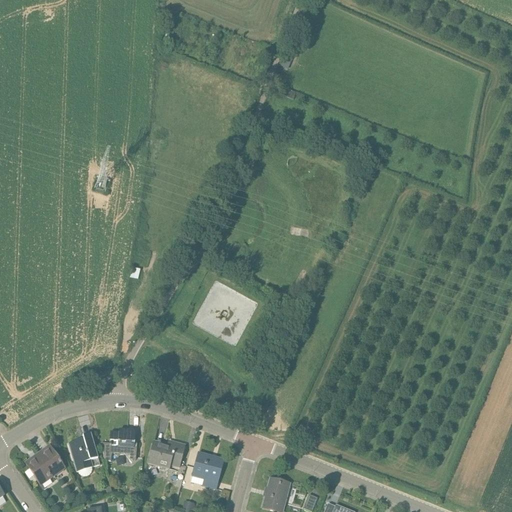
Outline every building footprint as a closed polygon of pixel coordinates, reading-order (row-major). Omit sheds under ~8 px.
[(109,445),(101,445),(105,463),(110,463),(111,455),(129,456),(129,462),(132,465),(135,462),(137,446),(133,446),(134,433),(119,431),(118,434),(110,434),(109,445)] [(75,465),(77,473),(100,466),(98,460),(91,435),(82,438),(83,441),(69,445),(75,465)] [(173,450),(153,444),(148,465),(168,471),(170,466),(179,469),(185,447),(175,444),(173,450)] [(64,471),(49,448),(39,455),(40,457),(34,460),(26,465),(39,485),(47,479),(47,480),(50,478),(50,477),(53,475),(54,477),(64,471)] [(215,491),(223,462),(198,455),(192,478),(204,481),(203,487),(215,491)] [(272,511),(282,511),(289,485),(270,480),(262,509),(272,511)] [(82,497),(78,490),(72,494),(76,501),(82,497)] [(137,497),(135,491),(127,494),(129,500),(137,497)] [(307,511),(312,511),(317,499),(309,496),(303,510),(307,511)] [(192,511),(194,505),(184,503),(181,511),(192,511)]
